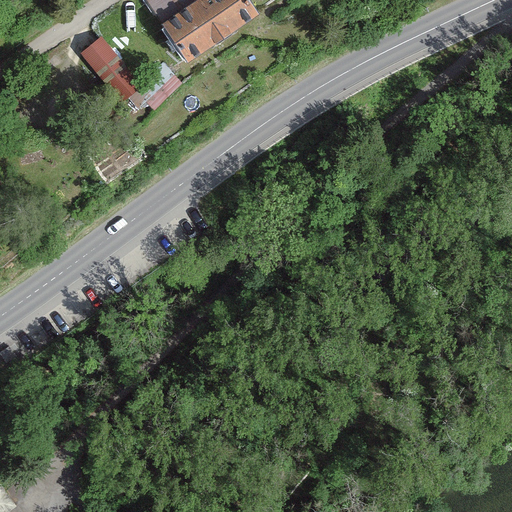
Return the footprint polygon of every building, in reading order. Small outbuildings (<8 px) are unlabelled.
[(199,0),(197,2),(195,0),(141,0),(158,27),(153,30),(177,67),(250,19),(237,0),(199,0)] [(102,37),(77,55),(113,103),(137,86),(102,37)] [(172,66),(139,94),(151,108),(184,80),(172,66)] [(11,346),(0,353),(0,354),(6,364),(17,357),(11,346)] [(0,487),(0,511),(10,511),(15,509),(0,487)]
